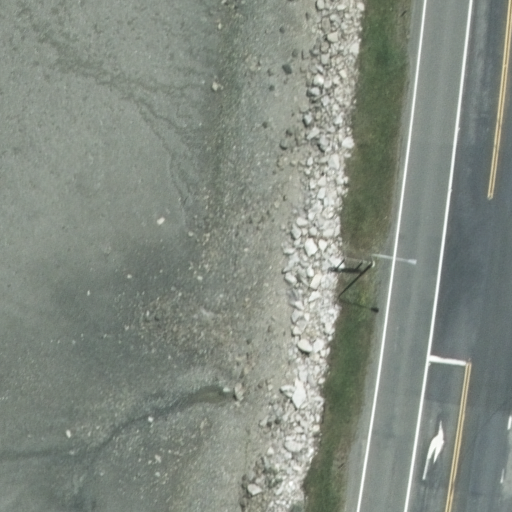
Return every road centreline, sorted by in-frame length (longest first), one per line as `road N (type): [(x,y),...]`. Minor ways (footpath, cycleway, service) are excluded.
road 1 (trunk): [(466,277),(504,0)]
road 2 (trunk): [(429,511),(466,277)]
